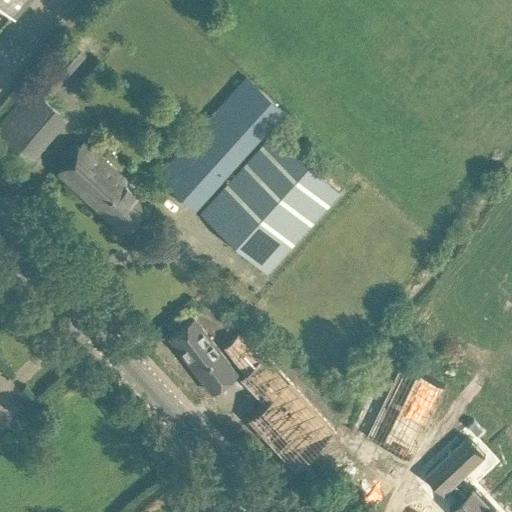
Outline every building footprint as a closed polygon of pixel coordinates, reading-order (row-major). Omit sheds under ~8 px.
[(0,0),(0,2),(13,14),(24,0),(0,0)] [(191,113),(233,64),(158,0),(120,0),(94,31),(191,113)] [(29,90),(0,122),(0,133),(29,159),(63,122),(41,101),(83,55),(67,40),(24,86),(29,90)] [(160,172),(198,209),(283,115),(243,79),(160,172)] [(203,213),(266,275),(340,192),(274,133),(203,213)] [(83,141),(57,170),(125,232),(150,204),(123,181),(126,179),(83,141)] [(304,455),(334,427),(241,328),(219,348),(188,314),(163,337),(214,391),(230,376),(304,455)] [(392,496),(442,379),(402,362),(352,480),(392,496)] [(469,425),(426,464),(446,486),(451,481),(461,491),(451,500),(462,511),(509,511),(476,476),(468,484),(458,474),(488,447),(469,425)]
